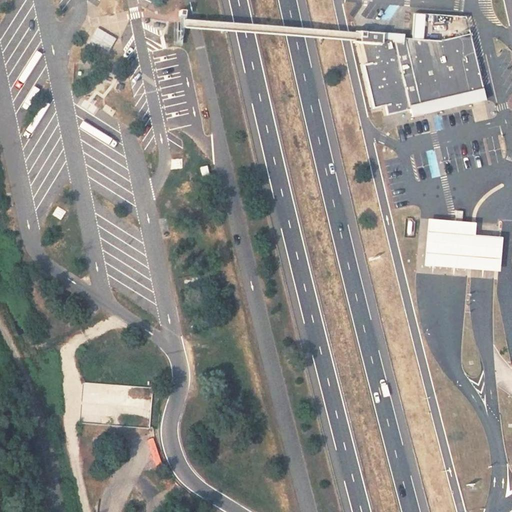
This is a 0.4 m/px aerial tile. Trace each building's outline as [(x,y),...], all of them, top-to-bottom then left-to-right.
[(107,51),(113,41),(112,37),(107,38),(103,37),(102,31),(98,32),(92,42),(107,51)] [(470,35),(470,34),(439,41),(403,39),(403,36),(392,36),(392,38),(381,37),(382,34),(359,33),(358,43),(365,44),(369,63),(363,65),(373,109),(377,109),(385,107),(387,115),(403,112),(409,110),(410,113),(420,111),(420,108),(425,106),(483,93),(471,38),(470,35)] [(483,93),(425,106),(420,108),(420,111),(410,113),(411,118),(484,101),(483,93)] [(94,117),(91,122),(108,132),(111,127),(94,117)] [(407,218),(407,236),(415,236),(416,218),(407,218)] [(500,271),(502,237),(486,236),(475,235),(476,223),(446,221),(428,219),(425,265),(442,267),(483,270),(500,271)] [(81,423),(151,426),(153,386),(83,383),(81,423)]
